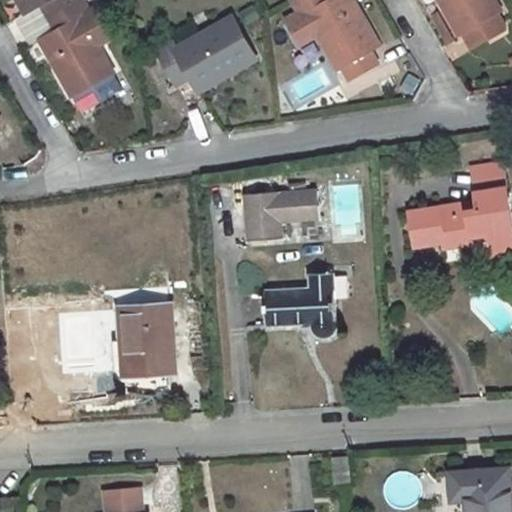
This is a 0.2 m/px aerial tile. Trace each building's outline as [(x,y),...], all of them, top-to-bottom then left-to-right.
[(17,0),(26,15),(47,3),(54,16),(80,0),(17,0)] [(81,0),(80,0),(54,16),(62,28),(40,40),(73,97),(113,73),(98,46),(116,35),(99,4),(88,11),(81,0)] [(326,0),(299,0),(293,4),(299,16),(306,13),(316,31),(339,69),(344,67),(350,79),(377,63),(370,51),(380,46),(360,13),(370,6),(366,0),(328,0),(327,1),(326,0)] [(440,0),(461,36),(468,32),(486,22),(495,37),(495,38),(504,33),(503,26),(497,15),(501,13),(494,0),(440,0)] [(306,13),(299,16),(293,19),(304,38),(316,31),(306,13)] [(440,13),(434,16),(449,43),(455,40),(440,13)] [(173,43),(159,52),(178,85),(191,77),(200,92),(256,60),(232,19),(176,50),(173,43)] [(495,37),(486,22),(468,32),(476,48),(495,37)] [(475,243),(473,236),(488,234),(491,254),(511,250),(511,211),(503,161),(473,167),(479,201),(410,212),(415,246),(445,241),(446,248),(475,243)] [(279,192),(247,194),(250,241),(282,238),(281,221),(321,218),(319,192),(279,195),(279,192)] [(335,273),(311,274),(312,285),(335,283),(335,273)] [(335,283),(312,285),(312,289),(266,291),(268,326),(313,323),(317,333),(323,336),(327,337),(333,334),(335,331),(337,328),(335,283)] [(172,307),(122,310),(124,358),(150,357),(150,370),(175,369),(172,307)] [(150,357),(124,358),(125,371),(150,370),(150,357)] [(348,459),(334,459),(335,484),(350,483),(348,459)] [(511,511),(511,490),(511,467),(451,471),(452,500),(468,499),(468,511),(511,511)]
